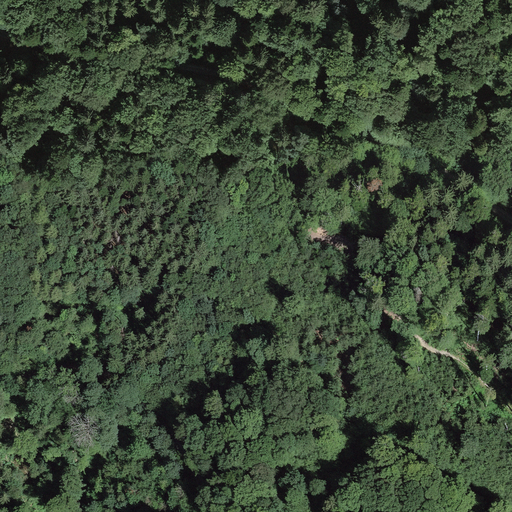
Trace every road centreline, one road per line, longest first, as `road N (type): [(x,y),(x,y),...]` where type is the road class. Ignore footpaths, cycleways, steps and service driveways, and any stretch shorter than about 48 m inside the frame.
road 1 (track): [(0,330),(107,297),(164,289),(236,298),(298,346),(353,421),(383,445),(511,511)]
road 2 (track): [(511,222),(419,158),(286,95),(232,76),(0,34)]
road 3 (track): [(208,511),(174,439),(129,389),(96,370),(69,367),(0,385)]
